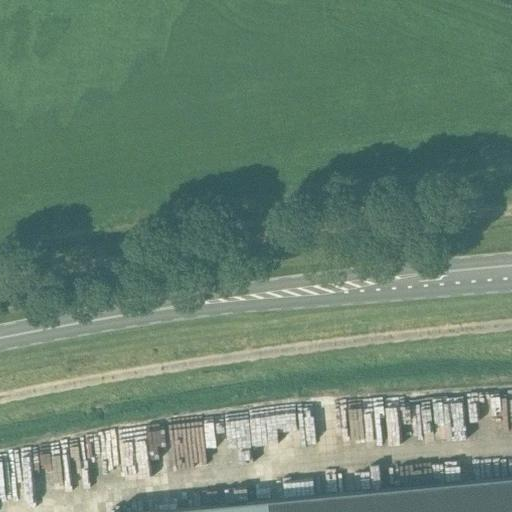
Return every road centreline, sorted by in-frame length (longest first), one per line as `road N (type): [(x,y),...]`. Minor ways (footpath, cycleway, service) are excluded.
road 1 (track): [(511,327),(216,361),(0,399)]
road 2 (track): [(511,211),(249,239),(0,279)]
road 3 (primary): [(511,261),(364,274),(117,316)]
road 4 (primary): [(117,316),(511,286)]
